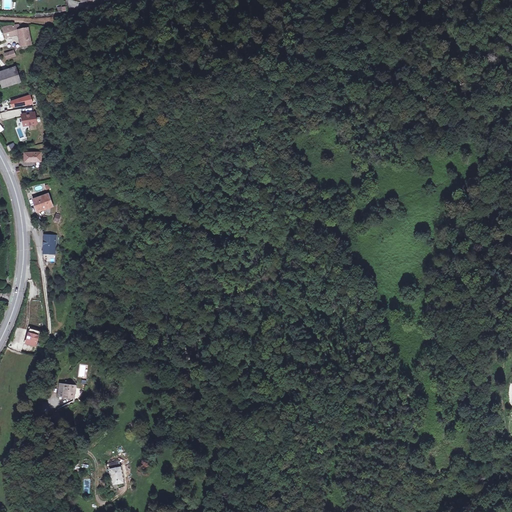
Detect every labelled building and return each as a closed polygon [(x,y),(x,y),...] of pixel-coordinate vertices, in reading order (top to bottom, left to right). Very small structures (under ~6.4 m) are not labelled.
[(57,28),(64,29),(65,22),(58,21),(57,28)] [(33,44),(30,25),(3,27),(6,37),(20,33),(23,46),(33,44)] [(6,53),(8,59),(16,56),(15,51),(6,53)] [(20,81),(16,68),(0,73),(0,77),(3,86),(20,81)] [(35,112),(22,115),(25,125),(37,122),(35,112)] [(6,146),(9,151),(16,150),(13,143),(6,146)] [(24,153),(24,162),(40,161),(40,152),(24,153)] [(33,199),(38,210),(52,204),(47,192),(33,199)] [(453,237),(460,227),(452,222),(446,232),(453,237)] [(57,234),(47,233),(46,237),(45,237),(44,250),(52,250),(52,249),(56,249),(57,234)] [(35,336),(27,334),(25,343),(33,345),(35,336)] [(68,385),(67,385),(65,397),(76,399),(78,387),(78,386),(68,385)] [(58,411),(52,416),(58,422),(64,417),(58,411)] [(120,467),(109,468),(111,485),(122,484),(120,467)]
